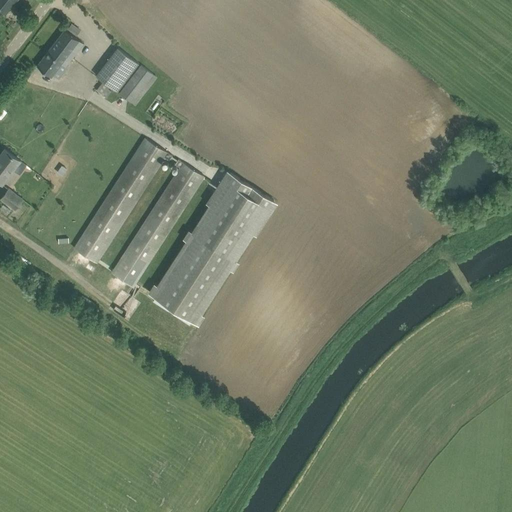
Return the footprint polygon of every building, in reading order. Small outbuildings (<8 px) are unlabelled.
[(0,0),(0,7),(6,12),(15,0),(0,0)] [(83,43),(65,29),(37,65),(51,76),(61,63),(66,66),(83,43)] [(117,91),(139,63),(118,47),(96,75),(117,91)] [(135,105),(157,76),(141,64),(119,93),(135,105)] [(103,95),(109,87),(102,82),(96,89),(103,95)] [(172,155),(165,150),(145,137),(74,247),(94,260),(162,155),(169,160),(172,155)] [(20,160),(5,148),(0,155),(0,181),(2,183),(13,169),(20,174),(27,165),(20,160)] [(200,173),(182,161),(178,158),(175,164),(178,167),(122,252),(111,271),(134,286),(204,175),(200,173)] [(236,259),(274,200),(231,172),(191,231),(186,240),(150,293),(155,296),(153,300),(169,310),(171,306),(175,309),(173,313),(189,323),(191,319),(196,322),(231,268),(236,259)] [(23,199),(9,188),(1,198),(15,209),(23,199)]
